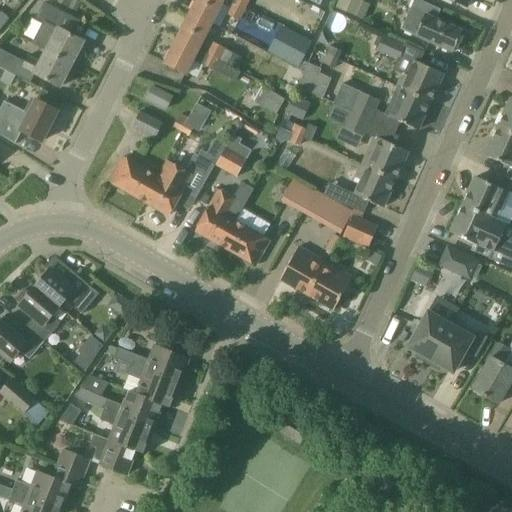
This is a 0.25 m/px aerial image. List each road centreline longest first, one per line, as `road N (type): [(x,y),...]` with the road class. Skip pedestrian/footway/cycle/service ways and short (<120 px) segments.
road 1 (residential): [(345,374),(511,3)]
road 2 (tertiary): [(345,374),(90,229),(61,223)]
road 3 (residential): [(61,223),(67,173),(148,19)]
road 4 (tertiary): [(511,466),(345,374)]
